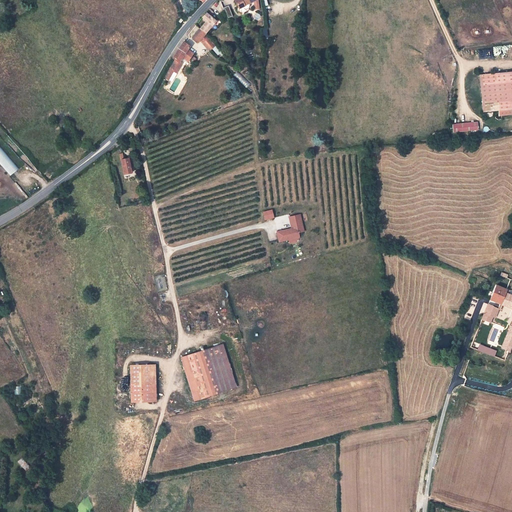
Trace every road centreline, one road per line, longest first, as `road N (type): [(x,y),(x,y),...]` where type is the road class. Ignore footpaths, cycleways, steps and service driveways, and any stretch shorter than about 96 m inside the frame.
road 1 (track): [(134,511),(180,343),(128,122)]
road 2 (tertiary): [(212,0),(107,147),(0,219)]
road 3 (track): [(431,0),(469,115),(511,119)]
